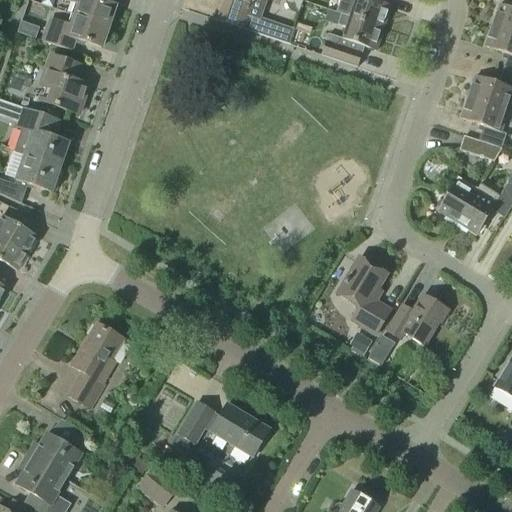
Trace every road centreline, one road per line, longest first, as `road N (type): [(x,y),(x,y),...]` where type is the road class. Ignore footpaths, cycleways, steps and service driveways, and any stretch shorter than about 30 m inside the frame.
road 1 (residential): [(454,0),(388,216),(403,237),(503,302)]
road 2 (residential): [(329,407),(74,258)]
road 3 (residential): [(74,258),(156,0)]
road 4 (residential): [(412,457),(503,302)]
road 5 (residential): [(0,383),(74,258)]
road 6 (residential): [(268,511),(329,407)]
